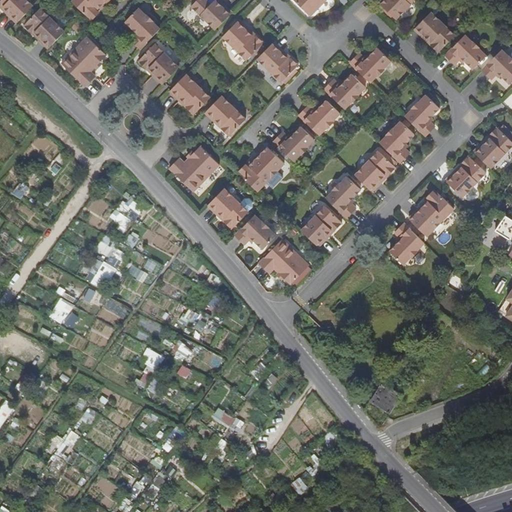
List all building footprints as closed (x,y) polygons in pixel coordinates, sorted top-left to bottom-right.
[(18,23),(34,6),(27,0),(0,0),(0,5),(3,8),(5,6),(10,12),(9,14),(18,23)] [(74,0),(73,2),(90,19),(92,18),(93,19),(99,13),(98,12),(100,10),(98,8),(101,4),(103,6),(109,0),(74,0)] [(217,29),(233,12),(225,4),(223,5),(218,1),(218,0),(200,0),(194,7),(217,29)] [(295,0),(312,15),(326,0),(295,0)] [(382,0),(381,2),(397,19),(416,0),(382,0)] [(50,49),(66,32),(41,8),(25,25),(35,34),(36,32),(42,37),(40,39),(50,49)] [(127,23),(136,31),(139,34),(137,37),(133,41),(141,49),(161,29),(155,23),(155,22),(149,16),(148,17),(140,9),(127,23)] [(431,12),(414,28),(424,38),(426,36),(432,41),(430,43),(439,53),(455,36),(431,12)] [(240,20),(224,36),(249,60),(256,54),(258,56),(265,49),(263,47),(266,44),(257,35),(255,37),(249,31),(251,30),(240,20)] [(462,58),(465,61),(474,69),(486,56),(480,49),(481,47),(474,40),(472,42),(465,35),(445,55),(456,65),(459,61),(462,58)] [(96,66),(100,61),(107,54),(89,36),(62,63),(86,86),(96,76),(91,71),(96,66)] [(275,42),(259,59),(284,83),(300,67),(291,58),(289,60),(284,55),(286,53),(275,42)] [(163,84),(180,67),(157,45),(140,62),(149,70),(151,69),(157,74),(155,77),(163,84)] [(378,49),(370,57),(367,60),(364,58),(360,54),(351,64),(371,83),(378,76),(380,77),(386,70),(385,69),(392,62),(378,49)] [(499,72),(502,75),(511,84),(511,82),(511,56),(510,57),(503,49),(483,70),(491,79),(496,75),(499,72)] [(188,74),(171,91),(181,102),(183,100),(189,105),(187,107),(196,116),(212,98),(188,74)] [(353,75),(345,83),(342,87),(339,84),(335,80),(326,90),(346,109),(353,102),(355,103),(361,97),(359,95),(367,88),(353,75)] [(223,96),(206,113),(216,123),(218,121),(224,127),(222,129),(231,138),(248,121),(223,96)] [(428,121),(431,119),(440,109),(427,96),(419,104),(418,103),(411,109),(413,111),(406,117),(426,137),(435,128),(431,124),(428,121)] [(328,101),(319,110),(316,113),(313,110),(309,106),(300,116),(320,135),(327,128),(328,129),(335,123),(333,122),(341,114),(328,101)] [(403,147),(405,145),(414,136),(401,122),(394,130),(393,129),(386,135),(387,137),(381,143),(401,163),(410,154),(405,150),(403,147)] [(302,127),(293,136),(290,139),(288,137),(284,133),(275,142),(295,161),(301,155),(302,156),(309,149),(308,148),(315,140),(302,127)] [(474,151),(491,167),(511,145),(511,142),(497,128),(488,137),(490,139),(485,144),(483,142),(474,151)] [(240,174),(258,192),(285,164),(267,147),(253,161),(255,163),(252,167),(250,165),(248,166),(247,165),(240,173),(240,174)] [(195,154),(190,159),(186,164),(181,159),(172,168),(195,191),(220,166),(202,148),(195,154)] [(356,175),(373,192),(382,183),(380,181),(385,176),(387,178),(396,169),(379,152),(356,175)] [(469,157),(460,166),(462,168),(457,173),(455,171),(445,180),(462,197),(485,173),(469,157)] [(350,202),(353,200),(362,191),(348,178),(341,185),(340,184),(333,191),(334,192),(327,199),(348,218),(357,209),(352,205),(350,202)] [(225,189),(208,206),(218,216),(220,214),(226,220),(224,221),(233,230),(250,212),(254,208),(253,203),(250,199),(245,200),(240,204),(225,189)] [(436,191),(434,193),(433,192),(428,198),(429,199),(427,200),(428,202),(424,206),(423,205),(409,218),(427,236),(454,208),(436,191)] [(131,199),(130,202),(121,199),(114,221),(128,225),(130,218),(138,220),(144,203),(131,199)] [(303,230),(320,247),(329,238),(327,236),(332,231),(334,233),(343,224),(326,207),(303,230)] [(252,239),(256,242),(264,251),(277,238),(269,230),(271,229),(264,223),(263,224),(255,216),(236,236),(246,246),(250,242),(252,239)] [(395,232),(400,238),(402,240),(399,243),(390,252),(404,265),(412,257),(413,257),(419,251),(418,250),(426,243),(405,223),(395,232)] [(135,231),(126,241),(132,247),(141,238),(135,231)] [(121,262),(127,253),(116,246),(119,242),(107,234),(98,248),(121,262)] [(511,235),(503,249),(511,255),(511,235)] [(281,275),(285,279),(292,285),(310,267),(283,240),(260,264),(271,274),(276,269),(281,275)] [(88,281),(101,285),(103,278),(112,281),(116,266),(95,260),(88,281)] [(51,316),(63,323),(74,306),(62,299),(51,316)] [(432,305),(438,310),(442,304),(435,300),(434,302),(432,305)] [(452,318),(438,310),(432,305),(427,313),(425,316),(433,321),(426,331),(438,338),(452,318)] [(418,326),(426,331),(433,321),(425,316),(418,326)] [(370,401),(389,413),(402,394),(392,388),(395,384),(387,378),(384,383),(382,382),(370,401)] [(296,387),(288,401),(293,404),(302,390),(296,387)] [(0,429),(0,430),(16,406),(6,400),(0,410),(0,429)] [(240,430),(244,422),(220,408),(215,416),(240,430)] [(223,431),(218,440),(236,451),(238,447),(227,439),(229,435),(223,431)]
